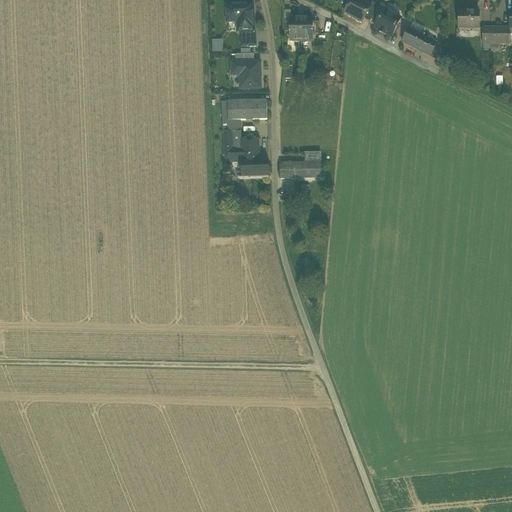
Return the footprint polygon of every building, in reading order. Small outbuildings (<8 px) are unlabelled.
[(363,23),(365,20),(372,7),(371,7),(358,0),(351,0),(351,1),(348,2),(346,4),(347,7),(344,13),(363,23)] [(370,23),(372,21),(380,7),(373,4),(371,7),(372,7),(365,20),(370,23)] [(238,22),(238,32),(241,32),(254,31),(254,30),(253,5),(227,6),(228,22),(238,22)] [(381,5),(380,7),(372,21),(377,24),(379,20),(380,21),(385,11),(386,8),(381,5)] [(388,5),(386,8),(385,11),(397,18),(400,11),(388,5)] [(386,35),(392,38),(401,20),(397,18),(385,11),(380,21),(379,20),(377,24),(375,29),(380,32),(380,33),(386,36),(386,35)] [(459,30),(479,30),(479,13),(459,13),(459,30)] [(291,41),(302,41),(302,19),(291,19),(291,21),(291,33),(291,41)] [(312,19),(302,19),(302,41),(313,41),(312,35),(312,23),(312,19)] [(413,23),(410,29),(421,35),(425,29),(413,23)] [(402,43),(430,58),(437,43),(421,35),(410,29),(402,43)] [(506,29),(491,29),(491,45),(501,45),(506,45),(506,29)] [(247,47),(247,48),(248,48),(248,47),(256,47),(255,30),(254,30),(254,31),(241,32),(242,48),(247,47)] [(223,40),(212,41),(213,53),(224,53),(223,40)] [(441,63),(441,46),(437,43),(430,58),(434,60),(441,63)] [(501,45),(491,45),(491,54),(501,54),(501,45)] [(236,55),(236,63),(254,63),(254,55),(241,55),(236,55)] [(431,64),(441,69),(441,63),(434,60),(431,64)] [(254,63),(236,63),(232,63),(232,76),(241,76),(241,89),(261,89),(260,76),(259,76),(259,72),(260,72),(260,63),(254,63)] [(330,74),(322,74),(322,83),(330,83),(330,74)] [(228,103),(228,121),(241,121),(267,120),(267,101),(257,102),(228,102),(228,103)] [(223,121),(223,133),(241,132),(241,121),(228,121),(223,121)] [(242,162),(242,178),(269,177),(270,177),(269,163),(260,163),(259,140),(242,140),(241,132),(223,133),(225,162),(232,162),(242,162)] [(306,154),(306,164),(321,164),(321,154),(306,154)] [(321,179),(321,164),(306,164),(281,164),(281,179),(321,179)]
